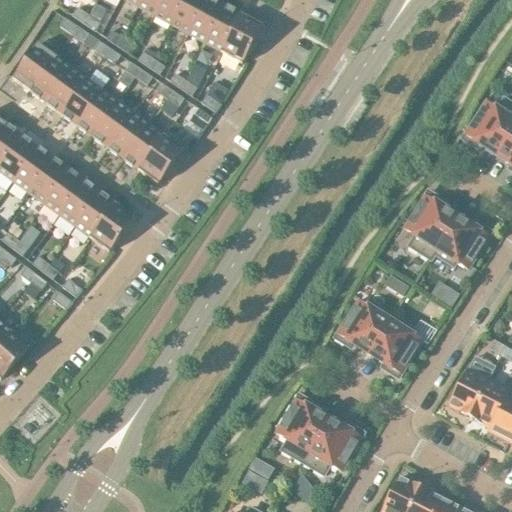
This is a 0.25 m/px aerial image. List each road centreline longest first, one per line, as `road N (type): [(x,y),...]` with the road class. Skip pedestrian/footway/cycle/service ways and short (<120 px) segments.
road 1 (residential): [(0,414),(67,343),(219,148),(303,0)]
road 2 (tertiary): [(147,395),(384,35)]
road 3 (residential): [(386,434),(511,245)]
road 4 (tertiary): [(147,395),(76,468),(48,511)]
road 5 (residential): [(386,434),(511,501)]
road 6 (tertiary): [(92,511),(147,395)]
